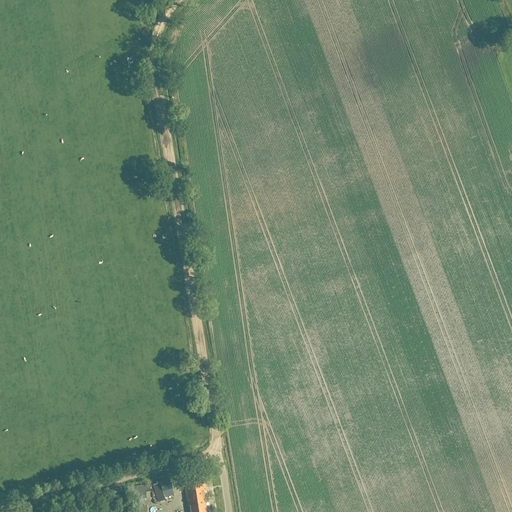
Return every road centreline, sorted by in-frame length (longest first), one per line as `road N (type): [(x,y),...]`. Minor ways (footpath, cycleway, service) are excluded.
road 1 (track): [(179,0),(152,36),(152,56),(214,457)]
road 2 (unclassified): [(228,511),(221,467),(209,456),(0,509)]
